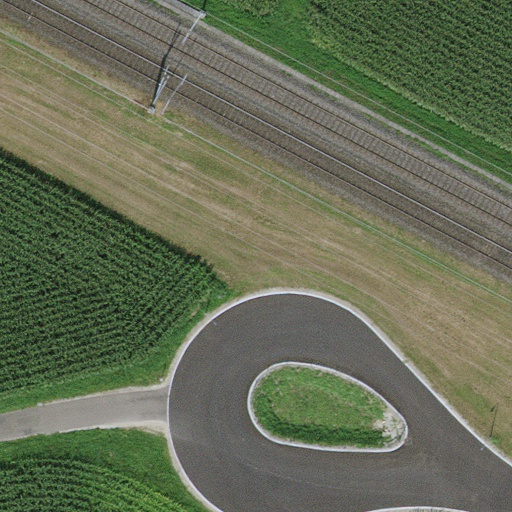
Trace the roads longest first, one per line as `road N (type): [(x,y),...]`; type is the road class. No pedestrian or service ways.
road 1 (track): [(0,432),(160,403),(212,403),(230,349),(284,317),(340,335),(391,374),(481,487),(511,503)]
road 2 (track): [(0,134),(209,244),(284,317)]
road 3 (track): [(212,403),(224,451),(268,487),(425,478),(481,487)]
